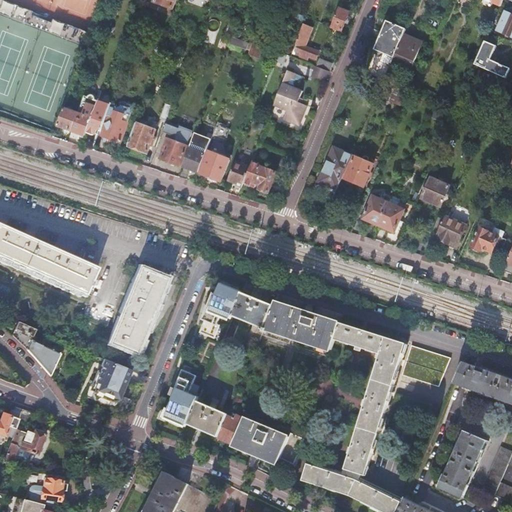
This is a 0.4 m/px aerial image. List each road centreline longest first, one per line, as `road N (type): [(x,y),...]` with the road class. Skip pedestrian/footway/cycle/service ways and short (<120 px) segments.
road 1 (residential): [(134,441),(203,266),(511,361)]
road 2 (residential): [(283,222),(0,132)]
road 3 (residential): [(283,222),(374,0)]
road 4 (residential): [(511,296),(283,222)]
road 5 (residential): [(134,441),(303,511)]
